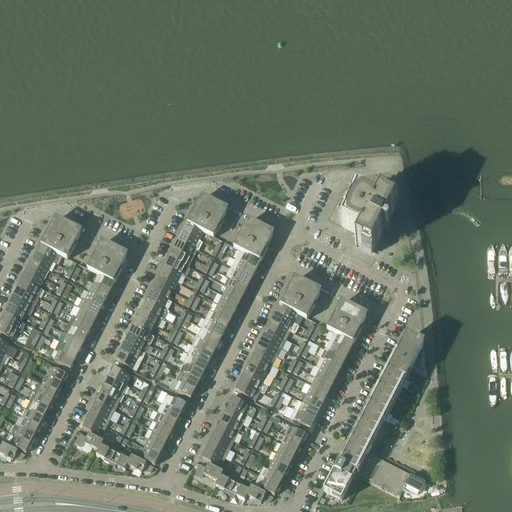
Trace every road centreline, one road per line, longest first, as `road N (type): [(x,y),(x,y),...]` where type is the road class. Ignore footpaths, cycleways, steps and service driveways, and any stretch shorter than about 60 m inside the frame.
road 1 (residential): [(165,489),(277,263)]
road 2 (residential): [(144,256),(39,472)]
road 3 (residential): [(289,511),(390,318)]
road 4 (residential): [(292,234),(198,190),(176,198),(144,256)]
road 5 (residential): [(0,273),(30,217),(61,212),(144,256)]
road 6 (residential): [(390,318),(400,297),(395,287),(292,234)]
road 7 (residential): [(39,472),(165,489)]
road 8 (residential): [(390,318),(277,263)]
